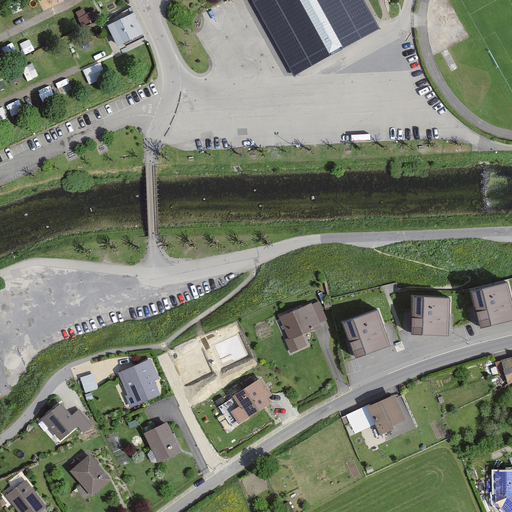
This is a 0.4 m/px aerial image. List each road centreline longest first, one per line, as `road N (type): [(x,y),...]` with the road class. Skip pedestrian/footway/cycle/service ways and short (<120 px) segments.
road 1 (tertiary): [(171,511),(319,413),(415,370),(511,341)]
road 2 (residential): [(254,258),(327,237),(511,232)]
